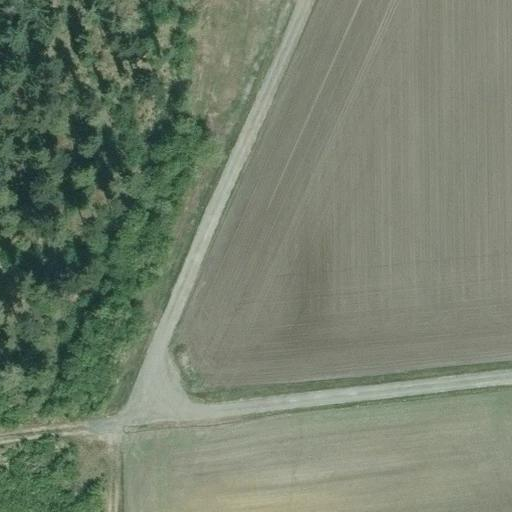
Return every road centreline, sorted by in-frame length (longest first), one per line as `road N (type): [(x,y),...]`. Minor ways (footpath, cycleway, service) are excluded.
road 1 (track): [(0,431),(511,368)]
road 2 (track): [(133,414),(138,360),(276,0)]
